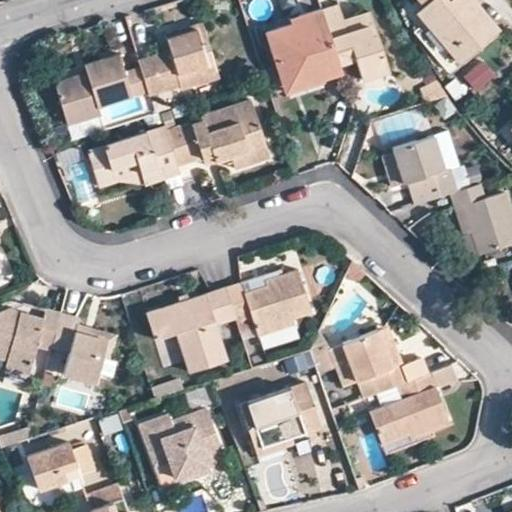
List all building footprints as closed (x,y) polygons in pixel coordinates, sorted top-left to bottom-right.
[(456,59),(495,26),(472,0),(420,0),(422,1),(430,11),(421,19),(456,59)] [(430,11),(422,1),(413,10),(421,19),(430,11)] [(361,76),(385,69),(367,11),(354,16),(357,27),(345,31),(342,20),(337,5),(322,9),(338,62),(355,57),(361,76)] [(263,30),(276,73),(298,66),(300,71),(319,65),(322,77),(341,70),(338,62),(322,9),(321,7),(289,17),(290,21),(263,30)] [(345,31),(357,27),(354,16),(342,20),(345,31)] [(162,83),(182,77),(184,83),(186,87),(225,75),(208,20),(170,33),(173,46),(176,54),(155,61),(153,52),(137,57),(140,68),(147,91),(148,94),(164,90),(162,83)] [(173,46),(153,52),(155,61),(176,54),(173,46)] [(124,72),(119,53),(83,64),(85,72),(60,80),(55,86),(67,121),(100,111),(98,105),(131,95),(124,72)] [(488,61),(465,70),(473,91),(496,82),(488,61)] [(276,73),(282,91),(323,79),(322,77),(319,65),(300,71),(298,66),(276,73)] [(140,68),(124,72),(131,95),(147,91),(140,68)] [(184,83),(182,77),(162,83),(164,90),(184,83)] [(446,96),(434,77),(420,86),(425,103),(446,96)] [(231,158),(266,146),(252,100),(201,116),(203,122),(193,125),(192,121),(166,130),(177,166),(201,159),(199,154),(211,150),(215,162),(231,158)] [(166,130),(164,125),(87,150),(98,185),(116,180),(113,169),(137,161),(143,184),(180,173),(177,166),(166,130)] [(403,185),(407,184),(413,204),(450,193),(456,191),(449,169),(444,170),(433,134),(392,148),(397,166),(403,185)] [(231,158),(233,169),(269,158),(266,146),(231,158)] [(203,166),(215,162),(211,150),(199,154),(201,159),(203,166)] [(113,169),(116,180),(143,184),(137,161),(113,169)] [(397,166),(389,168),(395,187),(403,185),(397,166)] [(461,205),(470,233),(477,230),(485,254),(511,245),(511,220),(503,193),(484,199),(480,184),(456,191),(450,193),(455,207),(461,205)] [(461,205),(455,207),(464,235),(470,233),(461,205)] [(477,256),(485,254),(477,230),(470,233),(477,256)] [(255,320),(259,334),(298,323),(296,319),(314,312),(301,271),(284,275),(270,280),(271,284),(273,289),(265,292),(263,287),(247,292),(244,282),(226,287),(236,319),(238,324),(255,320)] [(148,311),(157,338),(176,331),(189,371),(228,359),(218,324),(236,319),(226,287),(148,311)] [(28,310),(25,317),(16,314),(18,307),(9,305),(0,308),(0,351),(5,353),(2,363),(25,369),(35,343),(51,347),(52,346),(61,311),(44,306),(41,313),(28,310)] [(18,307),(16,314),(25,317),(28,310),(18,307)] [(107,357),(111,340),(74,330),(77,322),(78,316),(61,311),(52,346),(69,350),(63,372),(94,380),(96,371),(100,355),(107,357)] [(74,330),(111,340),(113,332),(77,322),(74,330)] [(386,324),(376,328),(391,363),(400,360),(386,324)] [(400,360),(391,363),(376,328),(341,341),(356,377),(370,372),(376,390),(395,384),(408,378),(400,360)] [(335,365),(328,347),(317,335),(310,350),(317,371),(335,365)] [(307,352),(287,359),(292,375),(312,369),(307,352)] [(426,371),(420,353),(400,360),(408,378),(426,371)] [(107,357),(100,355),(96,371),(110,375),(114,359),(107,357)] [(430,425),(447,419),(434,386),(457,377),(450,361),(426,371),(408,378),(395,384),(401,398),(367,411),(379,440),(401,432),(399,426),(406,424),(409,434),(430,425)] [(157,396),(182,388),(179,379),(154,386),(157,396)] [(240,406),(256,451),(292,438),(322,428),(306,383),(240,406)] [(138,423),(152,466),(167,462),(171,475),(193,468),(191,460),(202,456),(207,470),(208,472),(225,466),(204,406),(168,419),(166,414),(138,423)] [(105,435),(123,430),(119,415),(101,419),(105,435)] [(379,440),(383,452),(432,433),(430,425),(409,434),(406,424),(399,426),(401,432),(379,440)] [(256,451),(258,458),(294,446),(292,438),(256,451)] [(28,454),(38,489),(78,476),(94,472),(86,447),(72,451),(69,442),(28,454)] [(171,475),(173,481),(207,470),(202,456),(191,460),(193,468),(171,475)] [(167,462),(152,466),(158,486),(173,481),(171,475),(167,462)] [(99,510),(91,511),(126,511),(119,486),(94,493),(99,510)]
